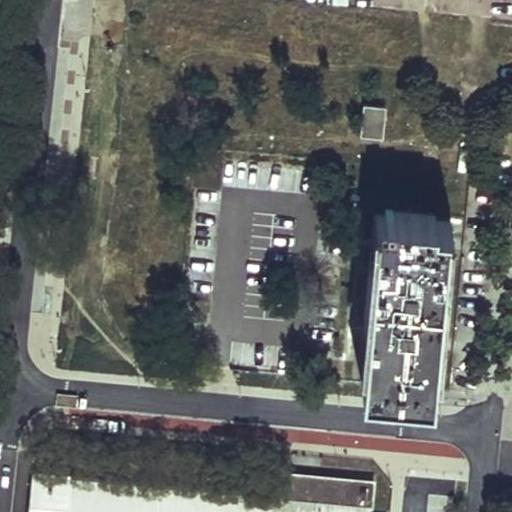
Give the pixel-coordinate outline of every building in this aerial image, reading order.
[(360,134),(384,137),(387,107),(363,104),(360,134)] [(354,195),(433,203),(437,169),(358,161),(354,195)] [(361,380),(432,387),(449,218),(377,210),(361,380)] [(296,397),(297,374),(234,370),(232,392),(296,397)] [(369,511),(373,477),(311,471),(283,469),(280,491),(73,474),(74,470),(33,467),(28,511),(369,511)]
